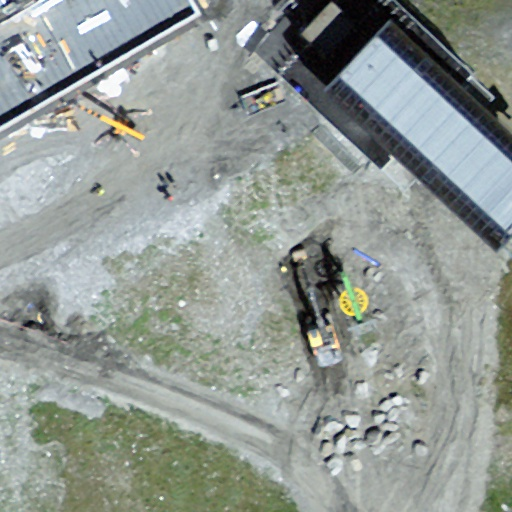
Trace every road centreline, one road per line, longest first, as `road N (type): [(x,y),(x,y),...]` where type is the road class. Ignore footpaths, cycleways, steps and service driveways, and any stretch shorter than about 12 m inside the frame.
road 1 (track): [(344,511),(300,464),(251,430),(0,339)]
road 2 (track): [(410,511),(438,468),(452,423),(456,301)]
